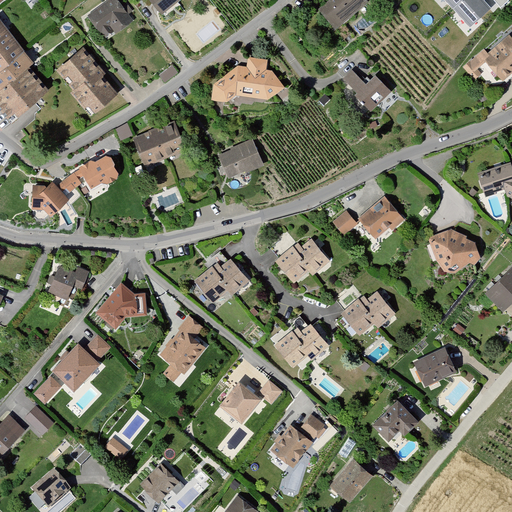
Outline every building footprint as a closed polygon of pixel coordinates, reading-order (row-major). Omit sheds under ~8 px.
[(113,0),(108,0),(84,19),(96,36),(99,34),(103,40),(111,34),(113,36),(130,23),(125,17),(129,13),(124,6),(120,9),(113,0)] [(143,0),(158,18),(179,0),(143,0)] [(315,10),(333,31),(365,4),(361,0),(324,0),(325,1),(315,10)] [(446,0),(470,25),(490,8),(481,0),(446,0)] [(0,27),(0,67),(20,52),(0,27)] [(460,70),(471,83),(479,76),(475,71),(482,66),(498,83),(511,71),(511,43),(506,36),(484,55),(481,52),(460,70)] [(86,116),(113,95),(99,79),(103,75),(79,47),(52,71),(70,92),(67,94),(86,116)] [(0,87),(3,85),(28,66),(17,54),(0,67),(0,87)] [(210,84),(206,102),(222,104),(231,96),(262,102),(281,88),(265,69),(267,56),(246,54),(244,67),(235,67),(210,84)] [(28,66),(3,85),(13,98),(21,108),(45,90),(28,66)] [(349,72),(340,81),(353,95),(350,97),(366,113),(386,93),(370,77),(361,86),(349,72)] [(0,108),(13,98),(3,85),(0,87),(0,108)] [(13,98),(0,108),(0,116),(4,122),(21,108),(13,98)] [(130,141),(142,170),(182,154),(170,124),(130,141)] [(214,156),(224,182),(260,167),(249,141),(214,156)] [(76,173),(64,181),(70,191),(81,185),(85,192),(114,177),(103,156),(74,170),(76,173)] [(511,175),(507,164),(473,176),(483,199),(502,193),(506,202),(511,204),(511,175)] [(53,188),(49,184),(41,188),(27,188),(25,211),(38,212),(46,217),(64,201),(61,197),(70,191),(64,181),(53,188)] [(355,219),(371,241),(400,219),(383,198),(355,219)] [(330,224),(341,236),(353,227),(344,213),(330,224)] [(433,264),(445,276),(452,276),(466,265),(473,267),(476,260),(472,244),(449,232),(426,241),(433,264)] [(270,260),(290,284),(304,273),(309,277),(327,262),(308,240),(299,248),(294,243),(270,260)] [(191,283),(209,304),(225,293),(228,298),(246,284),(227,260),(218,269),(212,263),(191,283)] [(511,267),(482,297),(500,315),(511,303),(511,267)] [(55,269),(45,295),(63,302),(69,288),(78,292),(85,274),(75,270),(72,275),(55,269)] [(118,284),(91,316),(112,333),(120,319),(145,318),(143,295),(130,295),(118,284)] [(337,314),(354,336),(369,325),(375,331),(393,316),(375,294),(363,303),(359,298),(337,314)] [(160,377),(173,387),(204,349),(192,341),(200,329),(187,318),(155,360),(166,368),(160,377)] [(295,326),(270,347),(291,370),(301,359),(309,363),(328,349),(308,323),(300,332),(295,326)] [(51,365),(71,386),(99,357),(78,338),(51,365)] [(405,365),(416,390),(453,374),(442,348),(405,365)] [(213,409),(236,427),(256,402),(267,410),(279,395),(265,382),(253,395),(236,382),(213,409)] [(367,427),(384,444),(396,430),(401,436),(414,422),(393,401),(367,427)] [(42,434),(53,424),(36,407),(26,418),(42,434)] [(0,422),(0,454),(24,432),(8,415),(0,422)] [(266,453),(288,471),(321,427),(308,417),(295,433),(287,427),(266,453)] [(113,435),(105,445),(121,458),(129,447),(113,435)] [(326,489),(347,506),(369,476),(350,460),(326,489)] [(141,484),(160,502),(181,480),(163,462),(141,484)] [(31,486),(46,508),(70,489),(55,468),(31,486)] [(222,511),(258,511),(260,510),(237,493),(222,511)]
